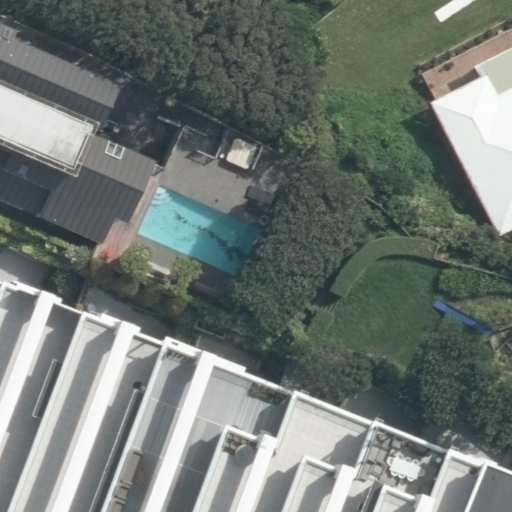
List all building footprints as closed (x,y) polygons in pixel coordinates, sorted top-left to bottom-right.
[(91,0),(137,21),(146,0),(91,0)] [(195,0),(208,30),(257,9),(252,0),(195,0)] [(0,199),(101,242),(112,216),(126,222),(151,160),(91,135),(113,83),(0,35),(0,199)] [(432,100),(499,233),(511,226),(511,44),(475,63),(482,75),(432,100)] [(511,511),(511,476),(0,285),(0,511),(511,511)]
